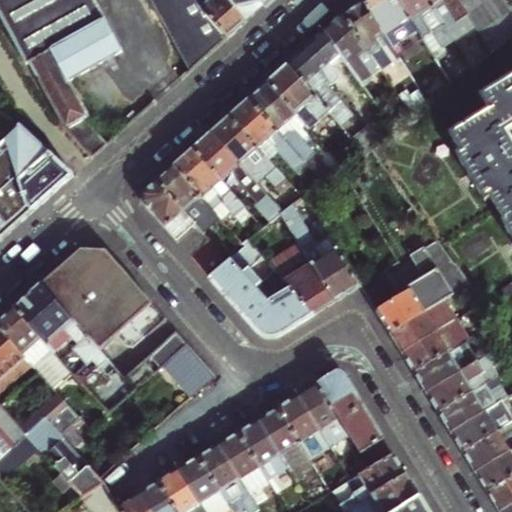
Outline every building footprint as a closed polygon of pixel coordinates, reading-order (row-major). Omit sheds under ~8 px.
[(81,143),(96,131),(87,119),(91,117),(70,83),(113,59),(123,53),(92,0),(0,0),(0,15),(67,126),(81,143)] [(194,0),(151,0),(192,72),(214,53),(227,41),(199,8),(194,0)] [(194,0),(199,8),(227,41),(237,32),(246,24),(224,0),(194,0)] [(224,0),(246,24),(273,0),(224,0)] [(371,0),(364,5),(393,49),(418,32),(396,0),(371,0)] [(396,0),(418,32),(439,64),(448,58),(434,36),(446,27),(428,0),(396,0)] [(428,0),(446,27),(448,30),(469,17),(458,0),(428,0)] [(458,0),(469,17),(490,50),(511,35),(511,10),(505,0),(458,0)] [(356,10),(344,18),(382,71),(399,59),(393,49),(364,5),(356,10)] [(335,25),(325,34),(342,56),(365,88),(373,82),(372,78),(382,71),(344,18),(335,25)] [(318,41),(287,68),(342,129),(355,118),(331,91),(341,82),(329,67),(342,56),(325,34),(318,41)] [(281,74),(268,85),(311,133),(314,137),(324,129),(332,138),(342,129),(287,68),(281,74)] [(511,129),(511,78),(482,97),(490,111),(451,135),(462,153),(457,156),(485,203),(492,199),(505,221),(503,223),(511,237),(511,143),(506,133),(511,129)] [(260,92),(249,102),(309,168),(319,160),(301,141),(311,133),(268,85),(260,92)] [(406,90),(399,96),(413,116),(428,103),(420,91),(411,97),(406,90)] [(242,108),(231,118),(269,161),(279,153),(300,176),(309,168),(249,102),(242,108)] [(223,125),(212,135),(262,191),(271,183),(287,200),(296,192),(269,161),(231,118),(223,125)] [(0,244),(60,191),(74,177),(21,129),(0,150),(0,244)] [(81,143),(93,159),(102,152),(108,146),(96,131),(81,143)] [(205,141),(193,152),(222,183),(233,173),(237,179),(237,183),(256,204),(254,206),(270,225),(282,215),(283,214),(262,191),(212,135),(205,141)] [(186,158),(175,168),(221,220),(226,226),(235,218),(246,230),(256,221),(222,183),(193,152),(186,158)] [(341,171),(387,244),(402,235),(355,160),(341,171)] [(167,175),(157,184),(204,236),(221,220),(175,168),(167,175)] [(143,205),(192,260),(211,243),(204,236),(157,184),(151,189),(144,195),(143,205)] [(346,298),(361,288),(329,237),(316,245),(293,207),(283,214),(282,215),(303,251),(336,304),(346,298)] [(282,337),(315,316),(286,283),(270,297),(256,282),(257,281),(245,267),(260,254),(248,241),(243,244),(246,248),(229,264),(210,280),(250,325),(261,337),(265,339),(272,340),(275,339),(278,339),(282,337)] [(192,260),(210,280),(229,264),(211,243),(192,260)] [(386,329),(391,336),(442,304),(471,286),(442,245),(415,262),(427,282),(402,297),(376,313),(386,329)] [(324,312),(336,304),(303,251),(279,266),(276,261),(269,265),(286,283),(315,316),(324,312)] [(107,254),(80,253),(65,267),(42,288),(100,353),(115,340),(124,350),(134,350),(167,321),(138,288),(107,254)] [(365,295),(369,300),(394,285),(386,273),(361,288),(365,295)] [(373,307),(376,313),(402,297),(394,285),(369,300),(373,307)] [(100,353),(42,288),(30,298),(16,311),(54,354),(77,334),(84,342),(78,347),(92,363),(105,378),(115,369),(100,353)] [(399,349),(402,355),(454,323),(442,304),(391,336),(399,349)] [(54,354),(16,311),(7,318),(0,324),(0,331),(26,360),(53,391),(72,374),(54,354)] [(411,368),(414,374),(467,342),(459,329),(457,327),(454,323),(402,355),(411,368)] [(423,387),(427,395),(494,354),(511,342),(498,323),(488,329),(496,343),(475,355),(467,342),(414,374),(423,387)] [(0,382),(26,360),(0,331),(0,382)] [(185,342),(179,335),(125,381),(115,369),(105,378),(92,363),(76,378),(109,415),(165,367),(189,346),(185,342)] [(196,354),(189,346),(165,367),(193,399),(217,378),(196,354)] [(435,408),(440,415),(497,380),(500,378),(494,369),(500,365),(494,354),(427,395),(435,408)] [(362,454),(385,440),(346,377),(344,375),(343,374),(340,373),(337,373),(331,377),(319,384),(351,436),(362,454)] [(448,428),(451,434),(504,402),(511,397),(511,387),(504,392),(497,380),(440,415),(448,428)] [(351,436),(319,384),(311,390),(299,397),(331,449),(351,436)] [(59,397),(22,430),(29,438),(84,499),(105,485),(101,480),(62,437),(80,421),(59,397)] [(331,449),(299,397),(291,402),(279,410),(308,457),(311,461),(331,449)] [(459,447),(464,454),(499,432),(511,424),(511,416),(504,402),(451,434),(459,447)] [(0,405),(0,427),(18,448),(29,438),(22,430),(0,405)] [(308,457),(279,410),(270,415),(259,422),(292,474),(297,471),(294,466),(308,457)] [(292,474),(259,422),(249,428),(238,435),(269,484),(272,487),(281,481),(287,491),(298,484),(292,474)] [(0,481),(27,511),(63,511),(84,499),(29,438),(18,448),(0,427),(0,481)] [(472,467),(476,474),(511,451),(511,435),(504,440),(499,432),(464,454),(472,467)] [(269,484),(238,435),(230,440),(220,446),(257,506),(267,499),(261,489),(269,484)] [(372,469),(395,455),(385,440),(362,454),(372,469)] [(257,506),(220,446),(211,452),(199,459),(231,511),(236,511),(245,507),(248,511),(258,511),(260,511),(257,506)] [(485,488),(488,494),(511,479),(511,451),(476,474),(485,488)] [(372,469),(362,454),(342,466),(352,482),(372,469)] [(349,511),(352,510),(407,475),(402,467),(395,455),(372,469),(352,482),(334,493),(343,508),(337,511),(349,511)] [(231,511),(199,459),(190,465),(180,471),(205,511),(231,511)] [(205,511),(180,471),(172,476),(159,484),(176,511),(205,511)] [(399,511),(422,498),(416,490),(407,475),(352,510),(352,511),(399,511)] [(497,509),(499,511),(503,511),(511,506),(511,479),(488,494),(497,509)] [(176,511),(159,484),(152,488),(140,496),(150,511),(176,511)] [(123,511),(121,508),(105,485),(84,499),(63,511),(90,511),(101,505),(105,511),(123,511)] [(150,511),(140,496),(132,501),(121,508),(123,511),(150,511)] [(429,511),(422,498),(399,511),(429,511)]
